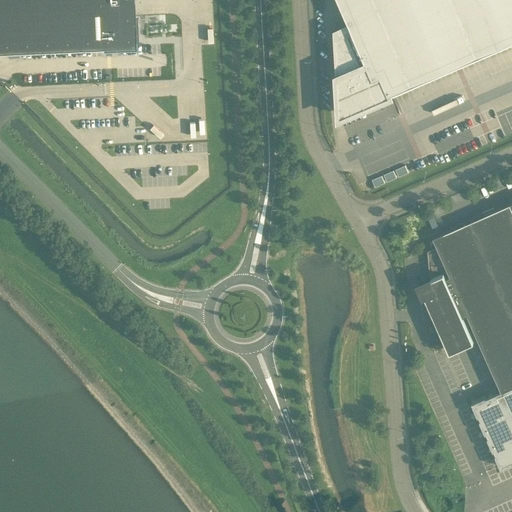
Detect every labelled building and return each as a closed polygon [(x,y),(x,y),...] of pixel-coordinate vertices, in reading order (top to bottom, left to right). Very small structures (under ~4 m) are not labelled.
[(0,0),(0,47),(102,42),(102,44),(136,42),(135,16),(134,0),(0,0)] [(391,92),(390,91),(454,63),(511,37),(511,0),(340,0),(353,29),(336,36),(336,28),(335,28),(337,76),(346,72),(349,111),(391,92)] [(184,122),(184,118),(177,118),(178,131),(185,131),(184,124),(192,124),(191,122),(184,122)] [(374,185),(407,173),(404,165),(371,178),(374,185)] [(430,277),(419,282),(420,285),(419,285),(421,290),(422,290),(424,293),(442,333),(450,349),(473,339),(470,333),(466,324),(472,322),(501,389),(474,402),(477,410),(501,465),(511,460),(511,200),(435,235),(433,236),(437,245),(428,250),(430,273),(432,277),(430,278),(430,277)] [(426,228),(436,225),(433,215),(422,218),(426,228)]
